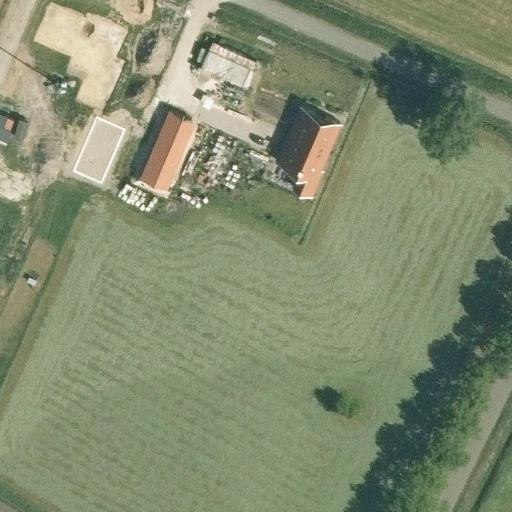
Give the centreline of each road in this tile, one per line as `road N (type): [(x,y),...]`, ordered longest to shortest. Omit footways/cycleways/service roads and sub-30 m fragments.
road 1 (unclassified): [(511,116),(246,0)]
road 2 (unclassified): [(438,511),(511,362)]
